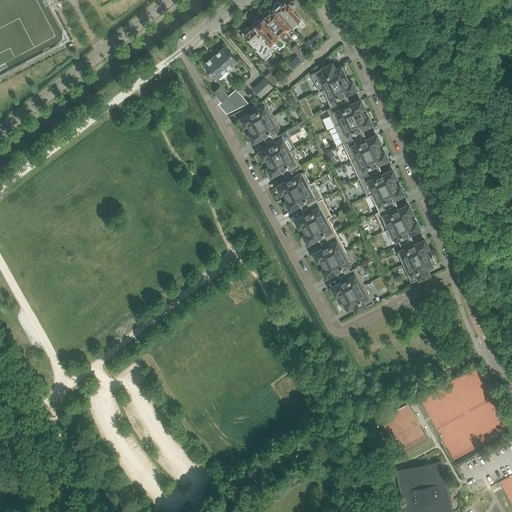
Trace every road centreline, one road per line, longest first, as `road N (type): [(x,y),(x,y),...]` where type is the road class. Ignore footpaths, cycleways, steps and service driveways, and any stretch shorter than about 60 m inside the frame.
road 1 (residential): [(243,0),(182,51),(336,334),(461,274),(347,31)]
road 2 (residential): [(0,132),(169,0)]
